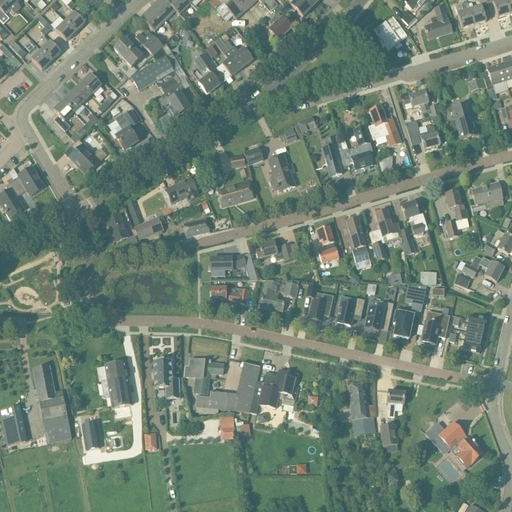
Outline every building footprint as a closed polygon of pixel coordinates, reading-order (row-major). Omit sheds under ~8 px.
[(17,12),(5,0),(0,0),(0,23),(3,27),(9,21),(4,17),(10,11),(14,16),(17,12)] [(5,0),(17,12),(21,9),(17,5),(21,0),(5,0)] [(72,3),(68,0),(63,0),(61,2),(67,8),(67,7),(71,12),(75,7),(71,3),(72,3)] [(165,23),(176,13),(166,2),(164,0),(160,0),(151,9),(165,23)] [(190,6),(184,0),(167,0),(166,2),(176,13),(179,16),(190,6)] [(215,0),(232,19),(236,22),(239,20),(259,1),(270,14),(278,7),(271,0),(215,0)] [(276,0),(285,10),(291,4),(286,0),(276,0)] [(312,10),(301,0),(297,0),(290,7),(303,19),(312,10)] [(319,0),(301,0),(312,10),(320,1),(319,0)] [(420,8),(425,2),(426,0),(404,0),(402,4),(412,12),(417,5),(420,8)] [(510,16),(505,1),(493,4),(498,20),(510,16)] [(42,11),(46,7),(42,2),(37,6),(42,11)] [(462,31),(474,27),(469,12),(470,12),(467,4),(461,6),(464,14),(457,16),(462,31)] [(448,15),(446,7),(434,10),(436,19),(430,21),(432,27),(425,29),(429,42),(452,34),(448,22),(447,22),(445,16),(448,15)] [(469,12),(474,27),(486,23),(481,8),(470,12),(469,12)] [(165,23),(151,9),(140,19),(154,34),(165,23)] [(413,21),(405,13),(399,18),(408,27),(413,21)] [(65,24),(75,35),(85,25),(74,14),(65,24)] [(292,30),(278,15),(268,24),(272,29),(268,32),(278,43),(292,30)] [(37,22),(44,29),(49,34),(53,30),(41,18),(37,22)] [(406,38),(397,25),(392,19),(386,24),(385,24),(373,33),(388,52),(400,43),(399,43),(406,38)] [(66,44),(75,35),(65,24),(55,33),(66,44)] [(44,38),(49,34),(44,29),(40,34),(44,38)] [(181,30),(180,37),(187,38),(188,31),(181,30)] [(143,39),(139,44),(133,49),(122,60),(132,69),(143,58),(139,55),(137,53),(143,48),(144,49),(152,59),(162,51),(161,50),(163,48),(149,34),(143,39)] [(139,44),(143,39),(139,35),(135,39),(139,44)] [(228,42),(229,41),(225,36),(219,40),(223,45),(228,42)] [(113,50),(122,60),(133,49),(124,40),(113,50)] [(231,79),(242,71),(233,58),(223,45),(219,40),(215,44),(224,56),(223,57),(227,62),(222,66),(231,79)] [(228,42),(223,45),(233,58),(242,71),(253,63),(243,50),(238,54),(234,49),(233,49),(228,42)] [(41,53),(51,64),(61,54),(50,43),(41,53)] [(162,51),(152,59),(155,64),(130,79),(139,94),(155,85),(158,90),(160,89),(165,98),(158,102),(164,113),(169,110),(174,118),(178,116),(189,109),(180,95),(189,89),(185,82),(188,80),(167,47),(162,51)] [(211,60),(217,55),(210,47),(204,52),(211,60)] [(26,56),(21,51),(17,55),(22,60),(26,56)] [(8,52),(4,56),(9,61),(8,61),(11,64),(12,65),(14,72),(21,66),(8,52)] [(51,64),(41,53),(31,62),(42,73),(51,64)] [(219,76),(205,55),(193,64),(197,71),(191,75),(207,96),(219,87),(214,79),(219,76)] [(511,62),(499,67),(504,84),(511,81),(511,62)] [(480,75),(489,103),(496,101),(491,88),(504,84),(499,67),(485,71),(486,73),(480,75)] [(81,86),(92,97),(101,87),(91,76),(81,86)] [(471,83),(474,93),(484,90),(482,80),(471,83)] [(92,97),(81,86),(72,95),(82,106),(92,97)] [(108,98),(112,102),(116,98),(112,94),(108,98)] [(428,105),(425,94),(402,100),(404,108),(411,106),(412,110),(420,108),(424,121),(440,117),(437,106),(430,108),(430,109),(429,109),(428,106),(428,105)] [(72,95),(63,103),(73,114),(82,106),(72,95)] [(494,112),(501,110),(499,102),(492,103),(494,112)] [(64,123),(73,114),(63,103),(53,112),(58,118),(54,123),(65,134),(70,129),(64,123)] [(106,103),(101,107),(106,111),(110,107),(106,103)] [(471,117),(467,105),(451,110),(454,122),(455,122),(461,142),(476,137),(470,118),(471,117)] [(106,111),(101,107),(97,111),(101,115),(106,111)] [(511,108),(510,109),(498,112),(501,122),(507,121),(510,132),(511,131),(511,108)] [(386,123),(381,109),(369,113),(374,127),(368,129),(373,143),(386,138),(390,149),(401,145),(392,120),(386,123)] [(139,125),(131,112),(123,117),(123,116),(115,121),(119,129),(110,135),(114,141),(116,140),(124,153),(138,144),(129,130),(130,130),(131,131),(139,125)] [(313,122),(312,118),(298,125),(302,135),(306,133),(304,127),(313,122)] [(90,122),(85,127),(90,131),(94,127),(90,122)] [(416,123),(405,126),(408,136),(419,133),(416,123)] [(81,139),(90,131),(85,127),(77,135),(81,139)] [(372,154),(364,128),(353,132),(358,149),(359,148),(361,157),(351,160),(355,173),(372,167),(369,155),(372,154)] [(419,136),(424,152),(440,148),(436,136),(434,128),(426,130),(427,134),(419,136)] [(284,134),(288,146),(297,143),(293,131),(284,134)] [(330,180),(341,176),(337,162),(345,160),(342,153),(340,144),(337,138),(324,142),(327,149),(321,151),(330,180)] [(106,157),(99,150),(93,156),(83,147),(69,160),(86,177),(106,157)] [(263,163),(258,149),(243,155),(248,168),(263,163)] [(291,166),(288,168),(284,157),(268,163),(279,195),(295,189),(291,176),(295,175),(291,166)] [(401,170),(411,167),(408,157),(398,159),(401,170)] [(243,158),(231,160),(232,169),(244,168),(243,158)] [(14,183),(22,196),(27,193),(30,198),(45,189),(32,169),(18,178),(19,180),(14,183)] [(248,179),(246,171),(240,172),(242,181),(248,179)] [(16,200),(22,196),(14,183),(9,175),(1,181),(8,193),(0,197),(0,203),(10,221),(24,213),(16,200)] [(199,199),(190,180),(165,192),(171,206),(186,199),(188,204),(199,199)] [(471,208),(473,218),(475,219),(478,213),(503,207),(498,185),(485,188),(485,189),(471,193),(475,207),(471,208)] [(218,194),(222,210),(253,201),(248,186),(218,194)] [(320,195),(318,188),(306,192),(308,199),(320,195)] [(468,219),(465,205),(460,206),(457,194),(446,196),(449,210),(454,209),(457,222),(468,219)] [(407,225),(413,222),(414,227),(411,228),(414,237),(415,237),(417,238),(422,237),(423,235),(424,234),(427,233),(422,216),(419,217),(415,204),(402,208),(406,221),(407,225)] [(161,209),(155,210),(157,218),(163,217),(161,209)] [(134,227),(141,225),(136,211),(129,214),(134,227)] [(380,214),(375,216),(383,240),(389,238),(391,244),(401,241),(397,227),(391,229),(386,212),(385,213),(384,212),(380,213),(380,214)] [(128,240),(119,216),(106,221),(115,245),(128,240)] [(133,229),(139,242),(164,233),(159,219),(133,229)] [(357,221),(356,220),(352,221),(352,222),(346,224),(351,240),(348,241),(351,252),(352,252),(353,254),(352,255),(355,266),(369,262),(365,249),(357,221)] [(210,234),(207,221),(183,226),(186,240),(210,234)] [(459,238),(455,222),(445,225),(448,241),(459,238)] [(321,243),(324,253),(318,254),(322,266),(330,263),(338,261),(335,249),(328,229),(316,233),(319,244),(321,243)] [(498,233),(494,240),(491,246),(487,244),(483,251),(485,252),(484,254),(492,258),(497,249),(498,250),(497,251),(508,257),(511,249),(511,240),(505,236),(505,237),(498,233)] [(415,255),(411,242),(402,245),(406,258),(415,255)] [(257,262),(261,261),(274,258),(276,263),(284,261),(284,264),(293,262),(289,247),(281,249),(281,250),(275,251),(274,244),(258,248),(259,252),(255,253),(257,262)] [(387,260),(382,245),(372,248),(376,263),(387,260)] [(231,261),(225,261),(210,261),(211,265),(207,266),(208,273),(230,273),(230,269),(234,269),(234,271),(245,268),(242,258),(231,261)] [(482,261),(475,258),(470,268),(466,265),(465,266),(461,263),(457,271),(462,273),(461,274),(474,280),(480,267),(488,271),(484,278),(494,283),(501,269),(482,260),(482,261)] [(401,275),(387,277),(388,288),(402,286),(401,275)] [(356,277),(350,278),(352,286),(359,286),(359,279),(356,277)] [(469,283),(457,278),(454,286),(466,291),(469,283)] [(436,280),(421,280),(421,288),(436,288),(436,280)] [(283,315),(285,304),(276,303),(278,294),(283,295),(283,298),(296,300),(299,288),(298,288),(299,284),(294,283),(294,286),(280,283),(280,285),(266,283),(260,310),(283,315)] [(309,287),(306,299),(314,301),(316,289),(309,287)] [(376,287),(367,287),(365,296),(373,297),(376,287)] [(416,288),(412,306),(411,312),(421,314),(426,289),(416,288)] [(249,293),(234,290),(233,293),(226,291),(226,290),(211,290),(211,302),(226,302),(226,301),(239,304),(239,305),(246,307),(249,293)] [(310,301),(306,319),(320,322),(321,316),(327,317),(331,297),(321,294),(319,303),(310,301)] [(339,306),(335,325),(349,328),(352,317),(360,319),(364,303),(355,301),(353,309),(339,306)] [(374,333),(378,334),(381,322),(389,324),(392,308),(379,305),(377,314),(368,312),(364,331),(368,332),(368,334),(374,335),(374,333)] [(396,326),(393,338),(408,341),(413,317),(395,314),(393,325),(396,326)] [(462,316),(460,325),(477,329),(479,320),(462,316)] [(425,324),(421,343),(435,346),(436,339),(445,341),(450,318),(441,317),(439,327),(425,324)] [(477,329),(460,325),(458,333),(475,337),(477,329)] [(475,337),(458,333),(456,342),(474,346),(475,337)] [(474,346),(456,342),(454,350),(472,354),(474,346)] [(158,361),(158,363),(154,363),(155,391),(166,391),(166,402),(179,401),(178,381),(171,381),(171,362),(167,362),(167,361),(165,360),(159,360),(158,361)] [(212,364),(190,361),(189,369),(186,369),(185,379),(196,380),(194,395),(207,397),(210,375),(222,377),(223,367),(211,366),(212,364)] [(132,407),(124,364),(105,367),(112,410),(132,407)] [(198,398),(197,409),(249,415),(256,383),(260,368),(244,365),(237,397),(211,395),(210,399),(198,398)] [(71,442),(62,393),(54,394),(49,367),(32,371),(39,404),(47,446),(71,442)] [(256,383),(249,415),(256,416),(258,406),(275,411),(279,396),(284,398),(282,406),(293,409),(297,390),(293,389),(295,381),(287,379),(288,375),(279,373),(275,390),(269,389),(269,386),(256,383)] [(367,407),(365,386),(348,388),(354,437),(375,434),(373,419),(375,419),(374,407),(367,407)] [(387,405),(387,413),(387,420),(394,421),(395,406),(403,407),(405,394),(388,392),(387,405)] [(316,408),(317,399),(308,398),(307,407),(316,408)] [(0,420),(7,448),(27,443),(19,408),(8,410),(10,418),(0,420)] [(265,424),(267,423),(267,421),(267,419),(267,417),(266,415),(264,415),(261,415),(259,415),(258,416),(257,418),(257,420),(258,421),(258,423),(259,424),(262,424),(265,424)] [(83,427),(87,452),(100,450),(96,425),(83,427)] [(251,438),(249,425),(236,426),(238,440),(251,438)] [(435,442),(447,455),(455,448),(460,454),(456,458),(467,471),(478,461),(476,459),(482,454),(469,440),(465,443),(463,440),(465,438),(453,425),(443,434),(436,425),(424,435),(432,444),(435,442)] [(387,449),(397,447),(398,447),(395,426),(379,428),(382,449),(387,449)] [(317,436),(320,431),(320,430),(313,427),(310,433),(317,437),(317,436)] [(234,430),(220,431),(206,432),(207,442),(235,441),(235,430),(234,430)] [(108,437),(111,450),(122,448),(120,435),(108,437)] [(145,452),(157,452),(157,435),(144,435),(145,452)] [(374,489),(381,488),(379,478),(373,479),(374,489)]
